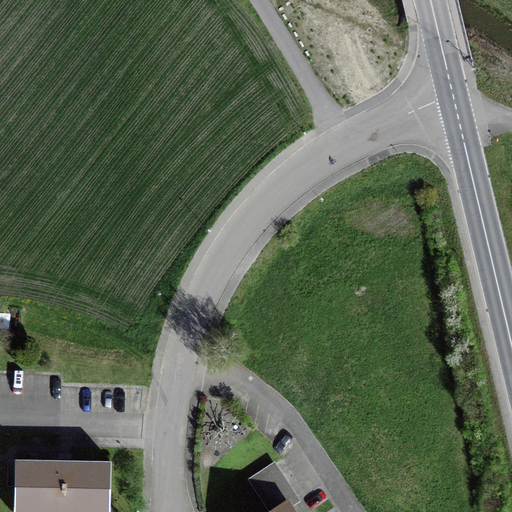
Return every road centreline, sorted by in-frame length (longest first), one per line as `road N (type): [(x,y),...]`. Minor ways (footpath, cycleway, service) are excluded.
road 1 (unclassified): [(453,98),(391,120),(303,170),(220,260),(194,315),(175,387),(171,511)]
road 2 (secondary): [(453,98),(511,345)]
road 3 (track): [(260,0),(345,143)]
